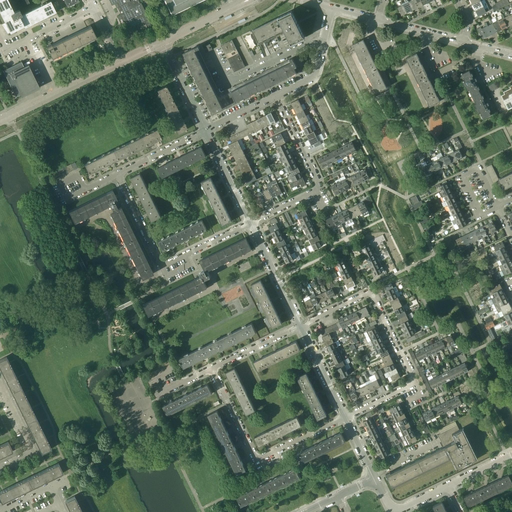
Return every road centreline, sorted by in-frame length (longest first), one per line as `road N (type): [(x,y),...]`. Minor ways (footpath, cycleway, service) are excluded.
road 1 (residential): [(345,416),(414,383),(370,292),(300,325)]
road 2 (residential): [(345,416),(253,460),(211,368)]
road 3 (residential): [(249,224),(160,265),(116,174)]
road 4 (residential): [(249,224),(317,188),(275,95)]
road 5 (tertiary): [(0,120),(119,62)]
